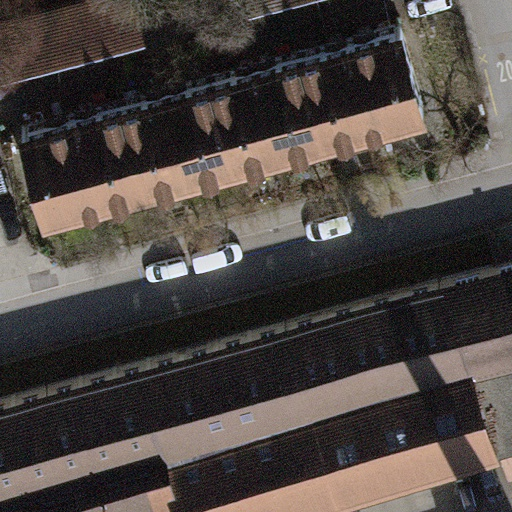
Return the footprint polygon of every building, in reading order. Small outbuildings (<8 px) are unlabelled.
[(139,25),(132,0),(89,0),(0,24),(0,37),(6,61),(139,25)] [(403,24),(348,39),(370,122),(425,107),(403,24)] [(348,39),(303,51),(325,134),(370,122),(348,39)] [(303,51),(258,63),(280,146),(325,134),(303,51)] [(258,63),(212,75),(235,158),(280,146),(258,63)] [(212,75),(169,87),(191,170),(235,158),(212,75)] [(169,87),(123,99),(145,182),(191,170),(169,87)] [(123,99),(78,111),(101,194),(145,182),(123,99)] [(78,111),(23,126),(46,208),(101,194),(78,111)] [(0,511),(275,511),(492,447),(511,441),(511,259),(498,263),(0,398),(0,511)]
